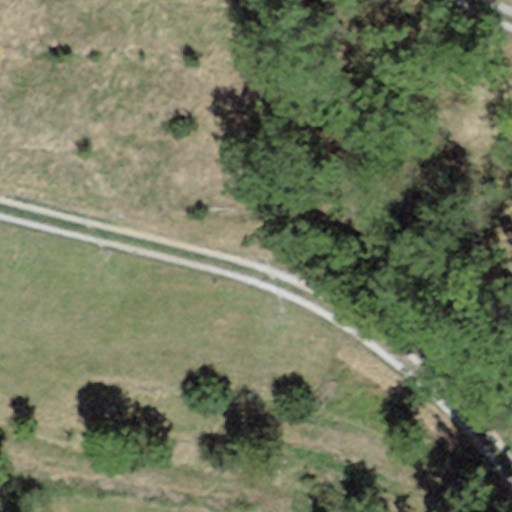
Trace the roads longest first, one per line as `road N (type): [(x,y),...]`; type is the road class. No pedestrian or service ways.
road 1 (track): [(511,490),(440,377),(385,336),(251,280),(0,215)]
road 2 (track): [(0,469),(101,490),(248,504)]
